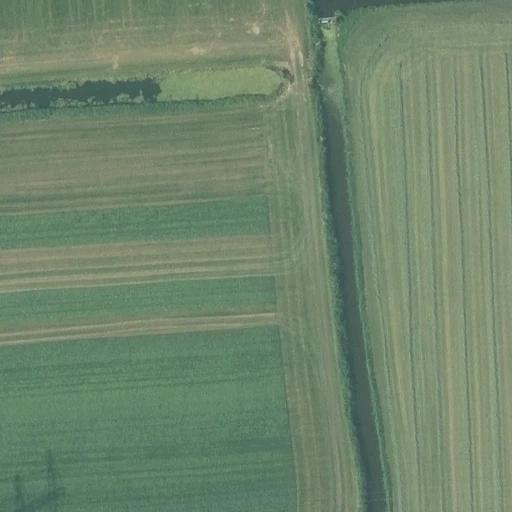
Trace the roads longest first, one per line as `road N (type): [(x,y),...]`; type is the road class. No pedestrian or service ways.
road 1 (track): [(293,49),(333,469),(326,511)]
road 2 (track): [(289,0),(293,49),(263,39),(25,58)]
